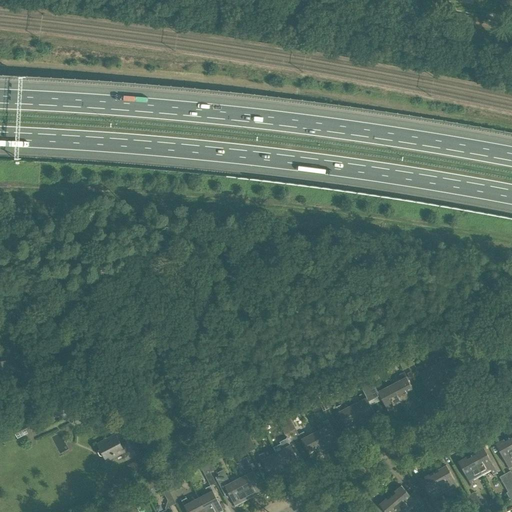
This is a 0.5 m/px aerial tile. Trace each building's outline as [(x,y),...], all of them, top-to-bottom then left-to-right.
[(443,351),(448,348),(440,332),(435,335),(443,351)] [(408,366),(413,363),(406,350),(401,353),(408,366)] [(402,369),(408,366),(401,353),(395,356),(402,369)] [(443,385),(457,378),(448,361),(448,360),(444,353),(439,355),(442,360),(433,365),(443,385)] [(0,361),(0,383),(9,382),(6,360),(0,361)] [(423,370),(421,365),(415,368),(419,374),(429,393),(443,385),(433,365),(423,370)] [(361,373),(369,387),(373,397),(379,394),(388,411),(402,404),(393,384),(383,389),(380,384),(375,387),(374,385),(366,371),(361,373)] [(402,404),(416,397),(406,379),(407,379),(403,372),(398,374),(401,380),(393,384),(402,404)] [(369,387),(361,373),(355,376),(363,390),(364,393),(359,395),(362,401),(352,405),(362,425),(376,418),(367,400),(373,397),(369,387)] [(328,408),(334,405),(327,391),(321,394),(328,408)] [(323,411),(328,408),(321,394),(316,397),(323,411)] [(143,409),(147,407),(144,399),(134,404),(137,410),(142,408),(143,409)] [(362,425),(352,405),(342,410),(340,406),(335,408),(338,415),(339,414),(348,432),(362,425)] [(289,430),(294,428),(286,412),(281,415),(289,430)] [(284,433),(289,430),(281,415),(276,417),(284,433)] [(17,439),(38,428),(33,418),(12,428),(17,439)] [(325,452),(339,445),(330,427),(331,426),(326,418),(321,421),(324,426),(314,431),(325,452)] [(305,436),(302,430),(297,433),(301,441),(311,459),(325,452),(314,431),(305,436)] [(249,451),(255,448),(247,432),(241,435),(249,451)] [(121,446),(115,434),(97,444),(100,449),(99,450),(98,452),(99,456),(102,457),(104,456),(106,461),(121,454),(123,458),(130,455),(131,457),(138,453),(131,440),(124,443),(125,444),(121,446)] [(244,454),(249,451),(241,435),(236,438),(244,454)] [(509,469),(511,467),(511,464),(510,461),(511,460),(511,444),(508,437),(495,444),(509,469)] [(286,473),(300,465),(290,447),(291,447),(287,439),(281,441),(284,447),(275,451),(286,473)] [(226,455),(221,446),(215,449),(220,458),(226,455)] [(497,473),(483,447),(470,454),(481,474),(490,469),(493,475),(497,473)] [(265,456),(263,451),(258,454),(262,461),(272,480),(286,473),(275,451),(265,456)] [(209,472),(215,469),(207,453),(201,456),(209,472)] [(472,487),(476,484),(473,479),(481,474),(470,454),(458,461),(472,487)] [(204,474),(209,472),(201,456),(196,459),(204,474)] [(248,474),(238,478),(248,499),(263,491),(253,473),(254,473),(246,457),(238,461),(243,470),(245,469),(248,474)] [(459,490),(445,465),(433,472),(444,492),(453,487),(456,492),(459,490)] [(229,483),(227,479),(222,470),(217,473),(224,488),(225,488),(234,506),(248,499),(238,478),(229,483)] [(434,504),(439,502),(436,496),(444,492),(433,472),(420,479),(434,504)] [(169,492),(175,489),(167,474),(162,477),(169,492)] [(511,502),(511,486),(505,474),(500,477),(508,492),(506,493),(511,503),(511,502)] [(164,495),(169,492),(162,477),(156,480),(164,495)] [(205,511),(221,511),(222,511),(213,493),(214,493),(210,485),(205,488),(207,493),(198,498),(205,511)] [(409,495),(401,485),(390,495),(405,511),(412,505),(416,510),(424,503),(414,491),(409,495)] [(483,507),(474,491),(469,495),(477,510),(478,510),(478,511),(488,511),(485,506),(483,507)] [(131,511),(135,510),(127,494),(122,497),(125,503),(122,505),(125,511),(128,510),(129,511),(131,511)] [(404,511),(405,511),(390,495),(379,504),(385,511),(404,511)] [(471,511),(474,511),(477,510),(469,495),(464,497),(471,511)] [(189,503),(186,497),(181,500),(184,508),(185,508),(186,511),(205,511),(198,498),(189,503)]
